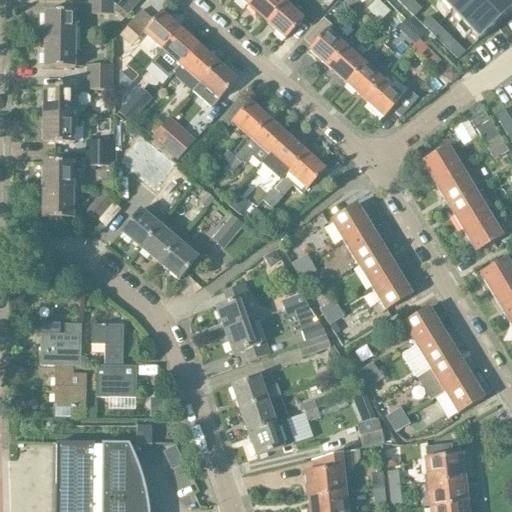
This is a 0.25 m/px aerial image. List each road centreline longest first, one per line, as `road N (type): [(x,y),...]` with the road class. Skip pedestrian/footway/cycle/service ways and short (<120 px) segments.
road 1 (residential): [(231,511),(161,323),(94,261),(68,251),(0,248)]
road 2 (residential): [(511,393),(370,162)]
road 3 (residential): [(370,162),(186,0)]
road 4 (residential): [(370,162),(511,58)]
